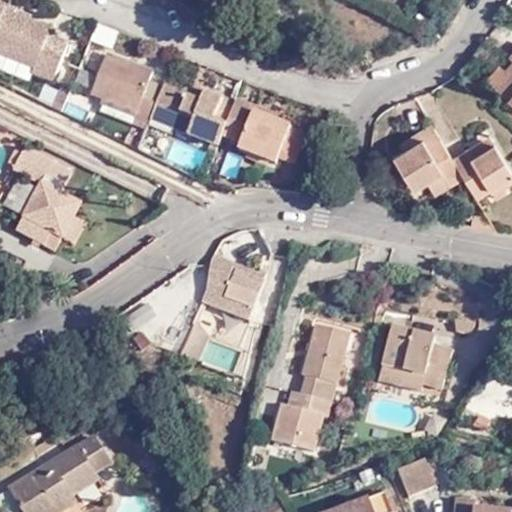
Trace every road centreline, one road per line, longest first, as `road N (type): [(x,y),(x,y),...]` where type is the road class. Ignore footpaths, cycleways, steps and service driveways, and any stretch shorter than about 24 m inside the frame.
road 1 (residential): [(0,340),(37,334),(114,298),(206,231),(249,214),(353,221)]
road 2 (residential): [(495,0),(454,65),(376,107),(353,221)]
road 3 (residential): [(353,221),(511,251)]
